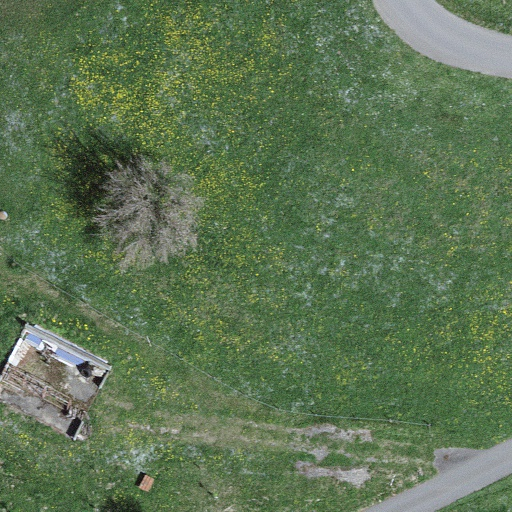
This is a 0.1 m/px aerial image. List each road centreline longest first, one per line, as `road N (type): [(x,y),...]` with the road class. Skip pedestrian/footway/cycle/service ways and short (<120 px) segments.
road 1 (track): [(511,454),(398,511)]
road 2 (track): [(403,0),(431,29),(511,56)]
